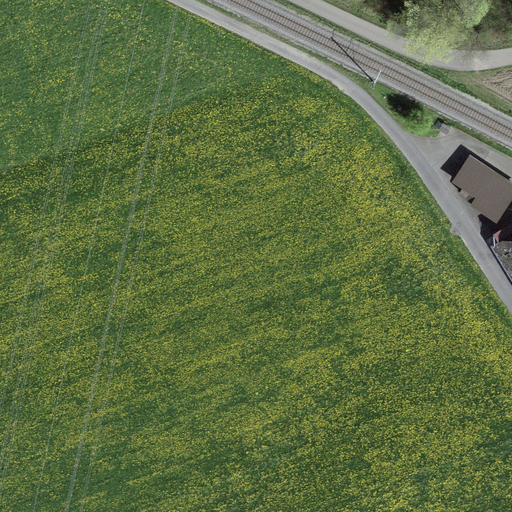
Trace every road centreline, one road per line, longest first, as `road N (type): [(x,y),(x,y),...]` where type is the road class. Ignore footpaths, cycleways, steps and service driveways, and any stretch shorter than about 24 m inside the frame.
road 1 (unclassified): [(511,305),(407,148),(325,73),(174,0)]
road 2 (unclassified): [(511,57),(430,56),(304,0)]
